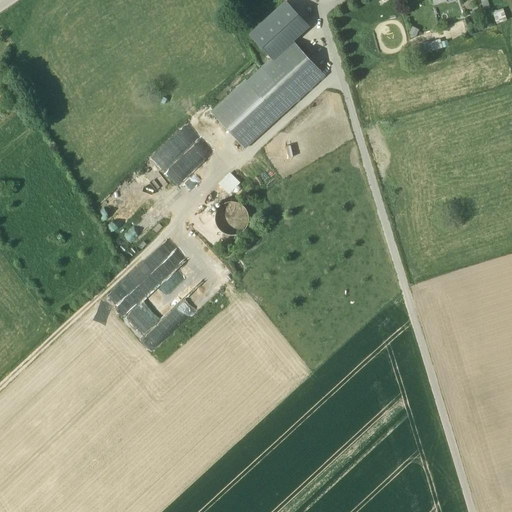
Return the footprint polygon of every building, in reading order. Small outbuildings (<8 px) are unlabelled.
[(286,5),(252,37),(272,59),(292,41),(295,44),(310,30),(286,5)] [(491,11),(495,23),(505,21),(502,8),(491,11)] [(416,44),(419,54),(441,48),(438,38),(416,44)] [(247,82),(279,117),(324,75),(295,44),(292,41),(272,59),(247,82)] [(246,81),(212,112),(245,148),(279,117),(247,82),(246,81)] [(191,177),(175,187),(183,201),(200,191),(191,177)] [(141,191),(105,226),(113,234),(148,198),(141,191)] [(104,218),(121,202),(116,196),(99,212),(104,218)] [(166,240),(106,295),(123,314),(134,304),(130,299),(140,290),(142,292),(145,289),(147,291),(154,285),(145,276),(174,249),(166,240)] [(165,309),(170,314),(203,275),(184,259),(167,279),(170,282),(161,293),(171,302),(165,309)]
